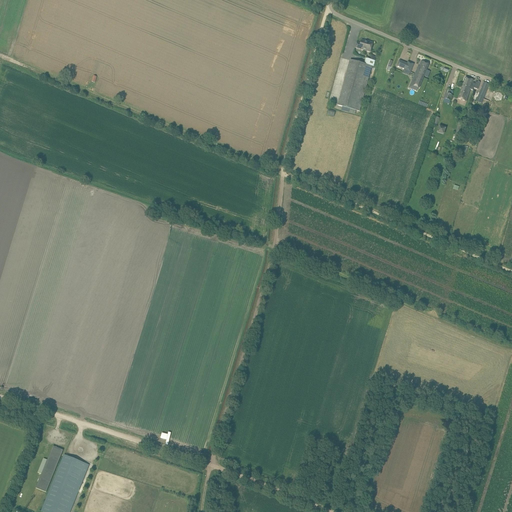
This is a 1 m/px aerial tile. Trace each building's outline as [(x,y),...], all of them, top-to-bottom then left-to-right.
[(356,43),(355,48),(370,52),(373,43),(367,41),(367,42),(361,40),(360,44),(356,43)] [(364,64),(350,60),(337,105),(342,107),(341,110),(355,114),(356,110),(359,111),(371,68),(373,69),(375,61),(366,58),(364,64)] [(399,60),(397,66),(404,70),(407,63),(399,60)] [(418,66),(415,74),(423,78),(429,64),(421,61),(419,67),(418,66)] [(414,64),(408,62),(407,63),(404,70),(410,72),(414,64)] [(411,84),(409,88),(417,91),(418,88),(419,88),(421,84),(420,84),(421,81),(422,81),(423,78),(415,74),(413,79),(411,84)] [(470,89),(472,85),(474,80),(465,77),(464,82),(462,86),(470,89)] [(484,83),(476,101),(481,103),(489,85),(484,83)] [(470,89),(462,86),(458,99),(466,102),(470,89)] [(453,95),(449,94),(450,90),(447,89),(444,99),(451,101),(453,95)] [(499,92),(494,93),(493,98),(497,102),(502,101),(503,96),(499,92)] [(446,128),(439,126),(436,133),(444,135),(446,128)] [(53,446),(51,451),(47,460),(43,459),(38,473),(41,474),(36,488),(46,492),(63,450),(53,446)] [(42,511),(69,511),(87,470),(89,465),(64,455),(41,511),(42,511)]
